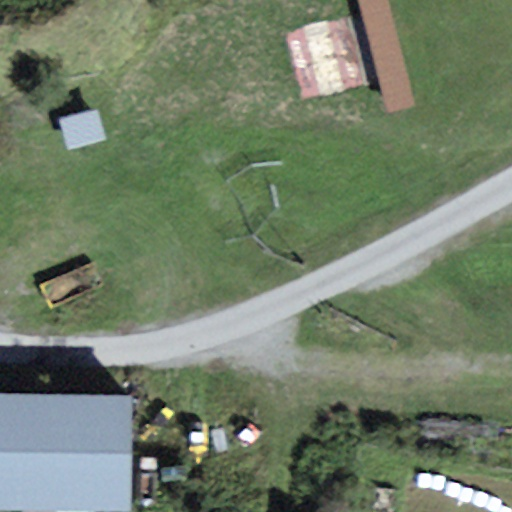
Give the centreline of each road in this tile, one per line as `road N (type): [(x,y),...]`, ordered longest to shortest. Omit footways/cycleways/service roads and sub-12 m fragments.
road 1 (track): [(511,176),(205,340)]
road 2 (track): [(511,343),(205,340)]
